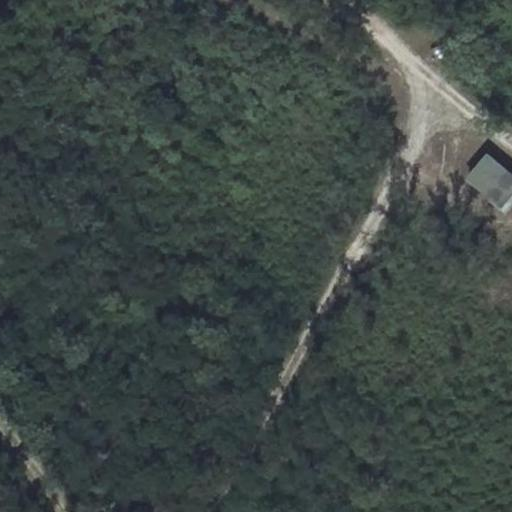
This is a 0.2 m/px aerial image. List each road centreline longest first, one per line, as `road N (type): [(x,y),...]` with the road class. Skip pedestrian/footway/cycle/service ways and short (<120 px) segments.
road 1 (track): [(445,91),(205,511)]
road 2 (track): [(333,0),(511,146)]
